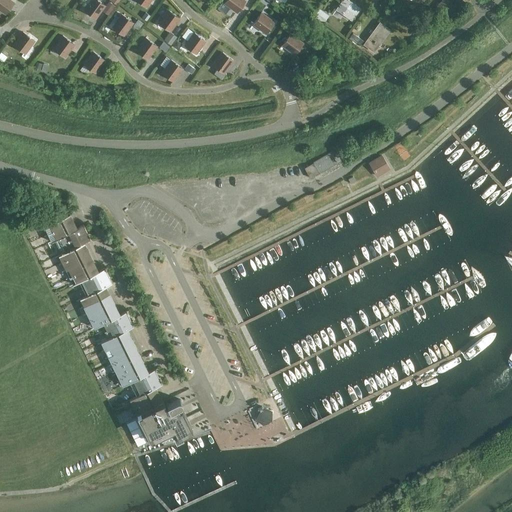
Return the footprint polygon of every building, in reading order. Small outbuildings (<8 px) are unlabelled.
[(13,2),(10,0),(0,0),(0,9),(5,13),(13,2)] [(105,5),(97,0),(90,0),(84,9),(95,17),(105,5)] [(244,0),(226,0),(224,3),(237,12),(245,0),(244,0)] [(360,8),(357,6),(349,0),(342,0),(336,9),(351,21),(355,16),(354,16),(356,12),(357,13),(360,8)] [(447,0),(441,0),(436,6),(443,13),(451,3),(447,0)] [(108,15),(115,6),(109,1),(102,10),(108,15)] [(323,21),(327,15),(319,9),(315,15),(323,21)] [(168,10),(159,22),(170,30),(179,18),(168,10)] [(393,20),(397,15),(392,11),(388,17),(393,20)] [(261,12),(253,24),(265,33),(274,22),(261,12)] [(121,14),(112,26),(123,35),(133,22),(121,14)] [(138,30),(143,23),(138,19),(133,26),(138,30)] [(290,20),(285,26),(293,31),(297,26),(290,20)] [(385,36),(390,30),(379,22),(365,42),(373,48),(383,35),(385,36)] [(23,32),(14,44),(25,53),(34,40),(23,32)] [(170,32),(164,39),(171,44),(177,37),(170,32)] [(205,40),(194,32),(184,45),(196,53),(205,40)] [(290,33),(282,45),(294,54),(302,43),(290,33)] [(360,38),(352,33),(349,38),(357,43),(360,38)] [(53,48),(65,56),(74,44),(63,35),(53,48)] [(145,37),(136,50),(147,58),(157,45),(145,37)] [(181,45),(175,41),(171,46),(176,50),(181,45)] [(164,42),(160,48),(165,51),(169,46),(164,42)] [(5,47),(1,51),(10,57),(12,54),(10,52),(11,51),(5,47)] [(161,58),(167,63),(174,56),(168,50),(161,58)] [(89,68),(95,72),(104,60),(93,51),(80,70),(85,73),(89,68)] [(226,74),(224,72),(233,60),(222,52),(212,64),(218,68),(214,73),(222,79),(226,74)] [(162,72),(173,81),(182,68),(171,60),(162,72)] [(36,62),(35,67),(41,69),(41,70),(47,72),(49,65),(43,63),(43,64),(36,62)] [(188,64),(183,70),(190,75),(194,69),(188,64)] [(126,88),(116,85),(113,91),(123,95),(126,88)] [(310,178),(319,173),(337,162),(331,152),(313,162),(304,168),(310,178)] [(377,176),(389,168),(381,155),(369,163),(377,176)] [(47,234),(73,221),(69,213),(44,226),(47,234)] [(77,228),(76,228),(73,221),(47,234),(51,241),(54,240),(58,238),(77,228)] [(57,247),(87,232),(83,225),(76,228),(77,228),(58,238),(54,240),(57,247)] [(84,243),(91,240),(87,232),(57,247),(60,252),(64,250),(65,252),(84,243)] [(87,250),(84,243),(65,252),(58,255),(62,262),(87,250)] [(65,270),(91,257),(87,250),(62,262),(65,270)] [(69,277),(94,264),(91,257),(65,270),(69,277)] [(98,271),(94,264),(69,277),(73,284),(79,281),(98,271)] [(83,288),(108,275),(105,268),(98,271),(79,281),(83,288)] [(105,286),(112,283),(108,275),(83,288),(86,295),(105,286)] [(109,293),(105,286),(86,295),(79,298),(83,306),(109,293)] [(87,313),(112,300),(109,293),(83,306),(87,313)] [(90,320),(116,308),(112,300),(87,313),(90,320)] [(119,315),(119,314),(116,308),(90,320),(94,328),(101,324),(100,324),(119,315)] [(104,331),(130,319),(126,311),(119,314),(119,315),(100,324),(101,324),(104,331)] [(127,329),(133,326),(130,319),(104,331),(107,338),(107,339),(127,329)] [(130,336),(127,329),(107,339),(107,338),(101,341),(104,349),(130,336)] [(108,356),(134,344),(130,336),(104,349),(108,356)] [(112,363),(137,351),(134,344),(108,356),(112,363)] [(115,371),(141,358),(137,351),(112,363),(115,371)] [(119,378),(144,365),(141,358),(115,371),(119,378)] [(104,369),(112,366),(109,360),(101,364),(104,369)] [(148,372),(144,365),(119,378),(122,385),(129,382),(148,372)] [(114,368),(101,374),(107,386),(119,380),(114,368)] [(132,389),(158,376),(154,369),(148,372),(129,382),(132,389)] [(155,387),(162,384),(158,376),(132,389),(136,396),(155,387)] [(159,394),(155,387),(136,396),(129,399),(133,407),(159,394)] [(159,394),(133,407),(136,414),(162,401),(159,394)] [(137,414),(135,415),(136,418),(137,418),(147,438),(146,438),(148,441),(159,436),(161,441),(173,436),(174,438),(192,429),(181,408),(178,409),(177,406),(180,405),(181,404),(181,402),(181,400),(179,399),(177,399),(173,401),(164,405),(163,402),(164,402),(163,401),(162,401),(136,414),(137,414)] [(258,408),(257,408),(257,409),(258,409),(256,416),(262,421),(269,418),(269,410),(262,407),(262,406),(261,406),(261,407),(260,407),(259,408),(258,408)]
